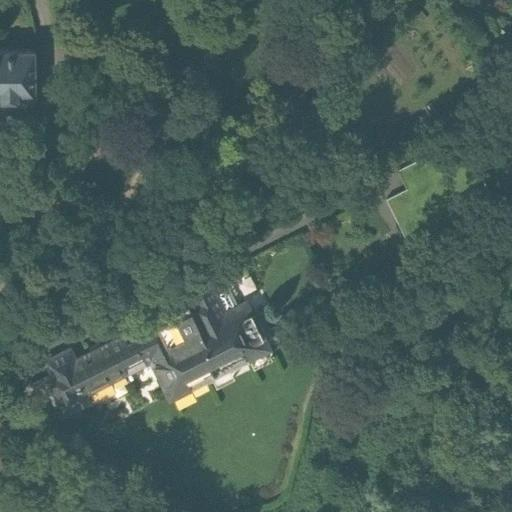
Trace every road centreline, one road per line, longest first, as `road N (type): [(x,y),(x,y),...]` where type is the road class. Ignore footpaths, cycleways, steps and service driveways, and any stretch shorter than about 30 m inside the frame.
road 1 (track): [(0,228),(42,210),(115,131),(139,121)]
road 2 (track): [(139,121),(171,127),(212,53),(230,0)]
